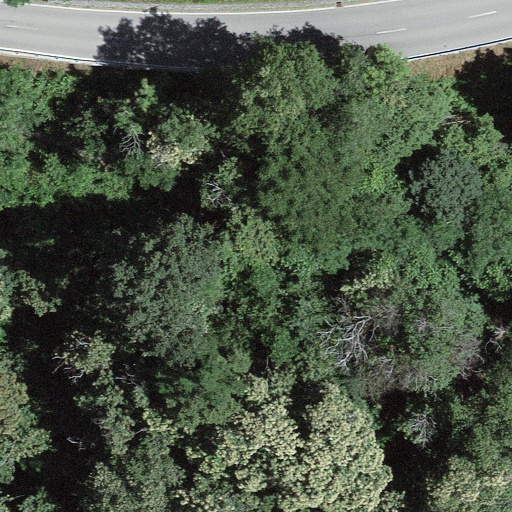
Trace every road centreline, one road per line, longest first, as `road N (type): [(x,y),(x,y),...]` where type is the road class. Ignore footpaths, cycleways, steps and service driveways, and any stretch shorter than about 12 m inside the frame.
road 1 (track): [(0,126),(381,261),(511,272)]
road 2 (tertiary): [(511,17),(411,39),(156,53),(0,42)]
